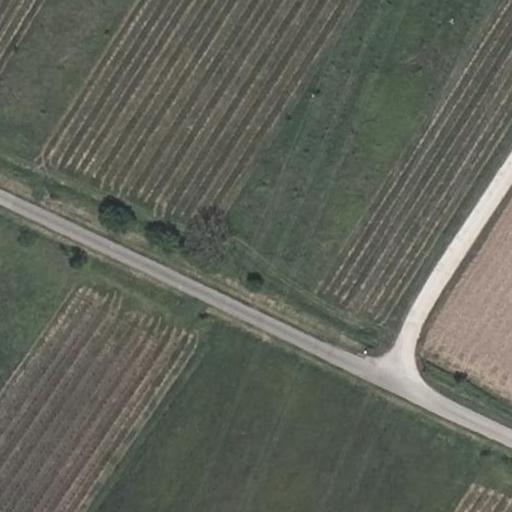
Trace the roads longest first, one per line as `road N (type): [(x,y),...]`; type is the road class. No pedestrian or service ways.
road 1 (unclassified): [(0,191),(511,412)]
road 2 (track): [(511,197),(436,306),(416,367)]
